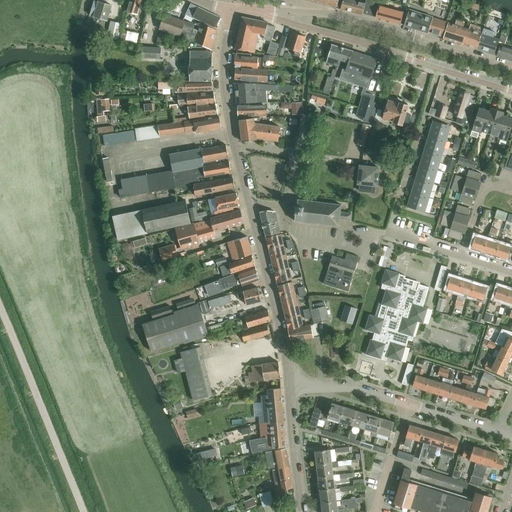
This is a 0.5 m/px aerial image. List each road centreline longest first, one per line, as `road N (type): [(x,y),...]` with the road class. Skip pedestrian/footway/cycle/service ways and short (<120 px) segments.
road 1 (tertiary): [(288,387),(224,95),(231,9)]
road 2 (tertiary): [(231,9),(511,92)]
road 3 (residential): [(511,69),(335,16),(231,9)]
road 4 (unclassified): [(80,511),(0,311)]
road 5 (tertiary): [(300,511),(288,387)]
road 6 (residential): [(408,403),(350,385),(288,387)]
